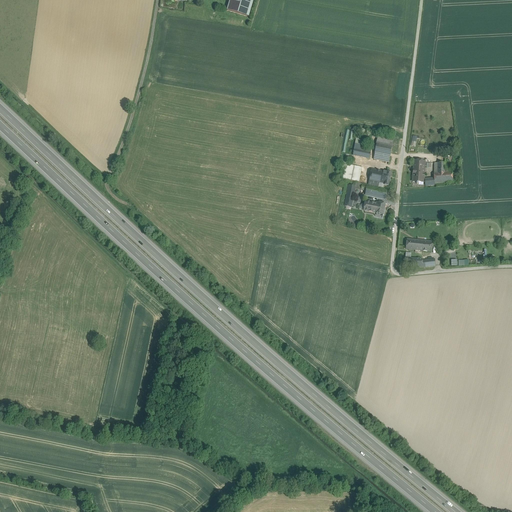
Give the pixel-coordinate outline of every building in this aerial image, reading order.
[(253,0),(230,0),(227,11),(248,17),(253,0)] [(394,137),(379,134),(377,144),(392,147),(394,137)] [(392,147),(377,144),(375,154),(390,157),(392,147)] [(372,148),(355,145),(353,155),(370,159),(372,148)] [(390,157),(375,154),(373,160),(389,163),(390,157)] [(425,161),(414,161),(413,170),(424,170),(425,161)] [(362,167),(346,164),(343,179),(359,182),(362,167)] [(382,172),(372,169),(369,181),(379,183),(380,183),(382,172)] [(424,170),(413,170),(413,182),(416,182),(416,184),(417,184),(418,184),(418,182),(424,183),(424,170)] [(386,172),(382,172),(380,183),(384,184),(384,185),(389,186),(391,173),(387,171),(386,172)] [(438,173),(434,174),(434,179),(435,184),(453,183),(453,182),(452,175),(452,172),(445,173),(438,173)] [(355,187),(349,186),(345,206),(351,208),(355,187)] [(387,191),(367,187),(366,191),(365,195),(385,199),(387,191)] [(376,204),(365,202),(364,203),(363,205),(364,206),(365,206),(364,211),(376,213),(378,203),(376,203),(376,204)] [(385,204),(378,203),(376,213),(379,214),(380,214),(383,214),(385,204)] [(419,241),(407,240),(406,249),(417,250),(419,241)] [(432,242),(419,241),(417,250),(431,252),(432,242)] [(423,259),(405,258),(405,266),(422,267),(423,261),(423,259)] [(435,259),(423,261),(422,267),(436,266),(435,259)]
